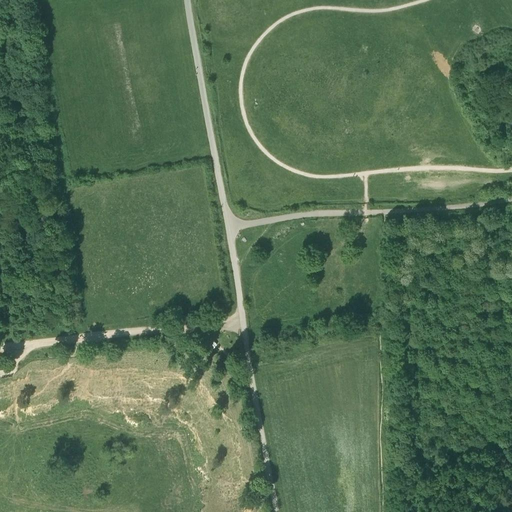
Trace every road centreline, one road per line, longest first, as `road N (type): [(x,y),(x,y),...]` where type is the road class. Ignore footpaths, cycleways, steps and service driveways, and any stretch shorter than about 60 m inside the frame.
road 1 (unclassified): [(275,511),(227,227)]
road 2 (unclassified): [(227,227),(511,197)]
road 3 (track): [(243,323),(0,348)]
road 4 (unclassified): [(227,227),(187,0)]
